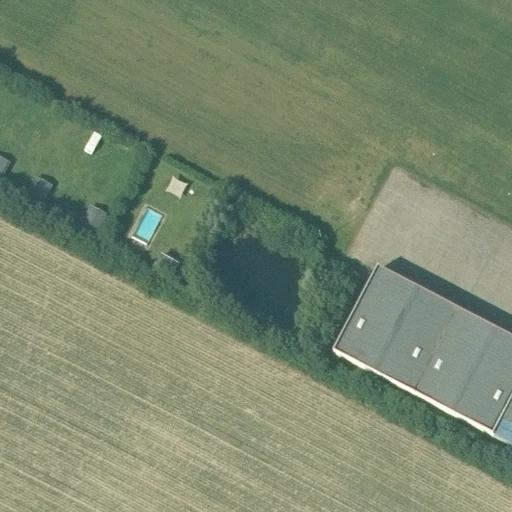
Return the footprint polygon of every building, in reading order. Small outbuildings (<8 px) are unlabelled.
[(0,155),(0,182),(3,184),(14,162),(0,155)] [(38,177),(28,198),(46,207),(56,185),(38,177)] [(82,227),(99,236),(110,214),(93,206),(82,227)] [(502,422),(511,402),(511,340),(378,271),(334,355),(493,439),(502,422)] [(511,427),(502,422),(493,439),(511,449),(511,427)]
